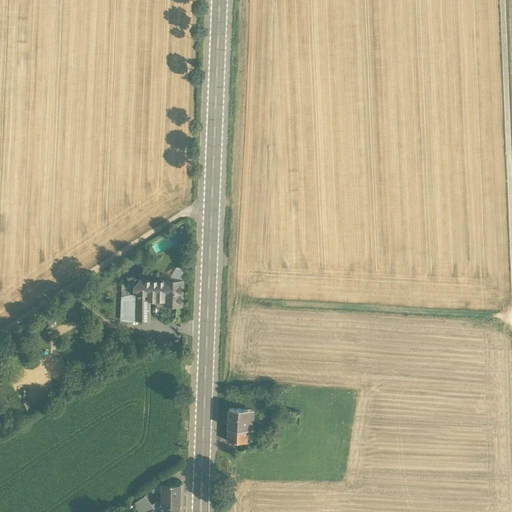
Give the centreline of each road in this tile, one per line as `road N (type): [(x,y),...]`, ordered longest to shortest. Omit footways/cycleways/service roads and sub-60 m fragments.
road 1 (secondary): [(201,511),(219,0)]
road 2 (track): [(210,206),(188,209),(0,335)]
